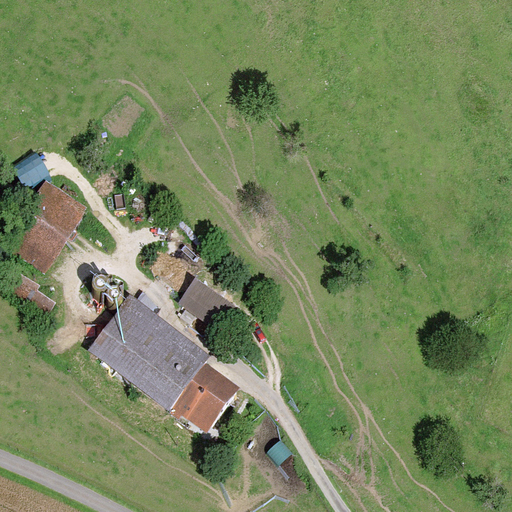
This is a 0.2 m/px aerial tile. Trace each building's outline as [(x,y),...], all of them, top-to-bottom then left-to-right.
[(47,184),(4,249),(46,276),(89,212),(47,184)] [(41,289),(13,272),(0,291),(0,293),(24,310),(25,309),(45,322),(56,305),(38,293),(41,289)] [(197,281),(179,305),(223,338),(241,314),(197,281)] [(170,416),(171,414),(206,366),(210,360),(131,300),(89,354),(170,416)] [(241,392),(206,366),(171,414),(180,421),(183,417),(207,436),(241,392)]
